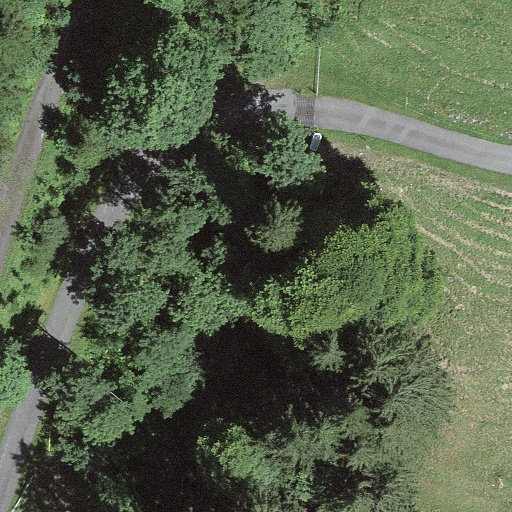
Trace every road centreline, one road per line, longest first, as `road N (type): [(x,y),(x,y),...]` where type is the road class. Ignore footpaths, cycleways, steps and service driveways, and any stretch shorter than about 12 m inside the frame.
road 1 (unclassified): [(1,511),(95,238),(129,176),(173,137),(220,114),(268,108),(348,116),(511,159)]
road 2 (track): [(0,231),(33,113),(90,0)]
